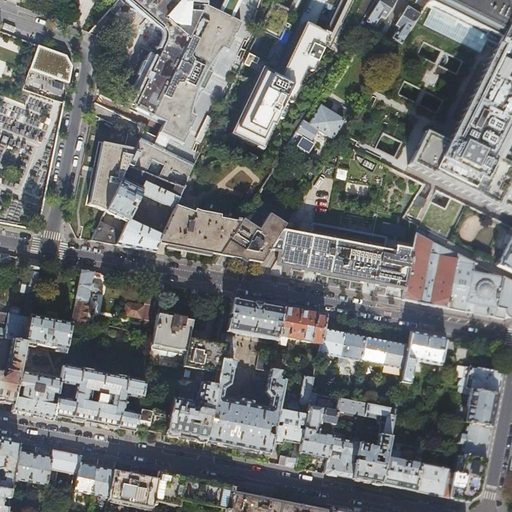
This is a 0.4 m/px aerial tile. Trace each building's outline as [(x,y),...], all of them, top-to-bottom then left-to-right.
[(151,116),(205,5),(188,3),(185,3),(183,2),(181,1),(180,0),(131,0),(143,10),(158,23),(161,26),(163,28),(164,31),(165,33),(166,36),(166,38),(165,41),(165,42),(147,78),(133,107),(151,116)] [(207,0),(205,5),(151,116),(159,119),(156,124),(154,129),(166,135),(179,141),(192,114),(184,110),(218,44),(225,48),(239,21),(229,16),(237,0),(207,0)] [(340,0),(325,31),(324,31),(323,31),(306,22),(281,75),(263,65),(231,132),(257,144),(257,145),(263,148),(279,115),(283,117),(287,108),(283,107),(287,98),(292,101),(301,84),(299,84),(307,67),(312,69),(316,60),(324,44),(345,55),(367,21),(379,0),(340,0)] [(397,0),(396,0),(379,0),(367,21),(374,26),(380,16),(385,19),(397,0)] [(511,0),(428,0),(427,3),(455,18),(484,32),(497,39),(447,143),(425,132),(408,166),(498,210),(511,181),(511,174),(492,165),(501,146),(511,117),(511,116),(511,0)] [(416,0),(414,3),(415,5),(422,10),(427,3),(428,0),(416,0)] [(401,43),(420,14),(407,6),(395,25),(399,28),(393,38),(401,43)] [(455,72),(460,58),(421,44),(417,56),(432,61),(431,64),(455,72)] [(42,74),(68,84),(72,67),(66,57),(50,50),(42,74)] [(259,57),(249,51),(243,63),(249,66),(251,60),(257,63),(259,57)] [(303,121),(290,142),(308,153),(314,143),(311,141),(318,131),(324,135),(324,134),(332,139),(333,138),(334,139),(338,133),(337,132),(344,120),(321,105),(308,124),(303,121)] [(511,116),(511,117),(501,146),(492,165),(511,174),(511,181),(498,210),(511,216),(511,116)] [(166,135),(154,129),(149,140),(157,144),(160,146),(166,135)] [(402,170),(406,161),(395,156),(402,141),(381,133),(373,151),(385,156),(383,161),(402,170)] [(149,140),(141,136),(138,144),(135,149),(127,165),(149,174),(178,185),(184,187),(195,163),(160,146),(157,144),(149,140)] [(105,211),(127,165),(135,149),(102,143),(96,172),(91,196),(89,205),(97,207),(105,211)] [(140,193),(146,181),(149,174),(127,165),(105,211),(127,222),(130,215),(132,211),(134,208),(131,207),(129,206),(132,200),(137,202),(138,200),(141,194),(140,193)] [(176,205),(184,187),(178,185),(174,194),(171,193),(171,191),(161,186),(160,188),(146,181),(140,193),(141,194),(138,200),(144,203),(145,207),(141,215),(166,226),(172,212),(176,205)] [(419,223),(429,201),(455,213),(460,203),(430,188),(425,198),(416,193),(405,216),(419,223)] [(201,214),(176,205),(172,212),(166,226),(158,243),(189,249),(219,255),(241,222),(240,222),(241,219),(238,219),(237,221),(201,214)] [(259,229),(243,218),(241,222),(219,255),(232,258),(233,256),(239,260),(245,260),(261,263),(269,250),(282,230),(286,224),(270,213),(259,229)] [(158,243),(166,226),(141,215),(140,218),(135,218),(130,215),(127,222),(122,232),(116,245),(154,252),(158,243)] [(100,221),(91,240),(116,245),(122,232),(100,221)] [(281,231),(269,250),(280,252),(274,265),(290,267),(330,275),(331,273),(351,276),(387,283),(405,286),(411,255),(408,255),(409,250),(396,247),(395,252),(383,250),(385,237),(309,223),(307,236),(281,231)] [(91,234),(81,231),(79,237),(89,241),(91,234)] [(511,273),(511,233),(511,236),(508,235),(506,236),(504,241),(505,242),(507,244),(496,266),(511,273)] [(424,304),(446,309),(455,260),(456,255),(442,248),(415,234),(411,255),(405,286),(402,300),(424,304)] [(459,239),(456,245),(466,250),(469,244),(459,239)] [(0,268),(6,270),(7,267),(9,267),(11,259),(8,258),(9,255),(4,254),(0,253),(0,268)] [(511,315),(511,282),(504,278),(488,275),(488,274),(484,273),(484,274),(472,272),(473,263),(456,255),(455,260),(446,309),(478,315),(503,320),(504,317),(507,318),(511,315)] [(41,261),(26,259),(22,277),(23,277),(20,291),(34,294),(37,280),(41,261)] [(89,271),(82,269),(71,323),(85,325),(90,303),(89,303),(91,292),(101,293),(102,292),(103,287),(102,285),(93,283),(95,272),(89,271)] [(351,281),(351,289),(372,290),(373,282),(351,281)] [(259,303),(233,298),(230,314),(234,315),(233,320),(229,319),(227,331),(276,341),(277,336),(278,328),(274,327),(275,323),(279,323),(282,308),(259,303)] [(143,319),(145,306),(138,304),(130,303),(127,305),(125,313),(127,316),(143,319)] [(0,337),(11,340),(25,342),(30,318),(20,316),(21,311),(19,307),(13,306),(10,309),(9,314),(0,312),(0,337)] [(305,312),(282,308),(279,323),(278,328),(277,336),(295,340),(295,339),(296,338),(300,339),(301,340),(301,341),(319,344),(322,328),(324,315),(305,312)] [(208,315),(194,312),(192,322),(186,352),(181,379),(191,381),(193,369),(207,372),(206,377),(196,375),(195,382),(216,386),(221,360),(222,355),(224,344),(209,341),(192,338),(193,336),(195,329),(205,331),(208,315)] [(30,315),(30,318),(25,342),(66,350),(71,323),(54,319),(30,315)] [(158,315),(152,346),(159,347),(158,350),(178,353),(179,351),(186,352),(192,322),(185,320),(185,318),(180,317),(176,316),(175,317),(172,316),(172,317),(158,315)] [(333,330),(322,328),(319,344),(317,353),(339,357),(343,332),(333,330)] [(357,335),(343,332),(339,357),(360,361),(365,336),(357,335)] [(408,344),(403,370),(401,382),(410,383),(414,361),(439,365),(441,355),(445,338),(428,335),(410,332),(408,344)] [(226,336),(224,344),(222,355),(232,356),(233,352),(234,352),(236,343),(234,343),(235,338),(226,336)] [(365,336),(360,361),(381,365),(386,340),(379,339),(365,336)] [(24,348),(25,342),(11,340),(6,362),(8,362),(7,367),(5,369),(5,370),(1,372),(0,371),(0,401),(13,404),(20,370),(21,365),(24,348)] [(386,340),(381,365),(403,370),(408,344),(401,343),(386,340)] [(30,349),(24,348),(21,365),(27,366),(30,349)] [(272,359),(273,358),(258,355),(256,368),(269,371),(265,393),(269,400),(270,401),(268,407),(251,404),(252,402),(239,399),(239,402),(222,398),(223,389),(230,384),(234,362),(221,360),(216,386),(205,442),(240,449),(269,455),(271,442),(278,408),(283,381),(278,380),(279,371),(270,369),(272,359)] [(453,357),(441,355),(439,365),(437,377),(448,379),(453,357)] [(281,361),(272,359),(270,369),(279,371),(281,361)] [(135,426),(139,409),(144,385),(144,382),(63,366),(61,379),(58,395),(56,405),(54,415),(95,423),(135,431),(135,426)] [(500,381),(502,372),(484,369),(471,366),(469,367),(464,366),(462,378),(467,379),(465,387),(497,394),(500,381)] [(58,395),(61,379),(20,370),(13,404),(12,412),(43,418),(53,420),(54,415),(56,405),(50,404),(52,393),(58,395)] [(285,409),(278,408),(271,442),(282,444),(283,441),(289,442),(295,443),(294,452),(298,453),(310,393),(313,378),(303,376),(298,401),(290,400),(290,401),(288,403),(286,402),(285,409)] [(205,442),(216,386),(195,382),(191,381),(181,379),(175,378),(173,391),(168,416),(165,432),(164,434),(187,439),(205,442)] [(491,427),(497,394),(465,387),(458,386),(457,391),(469,394),(469,397),(458,395),(456,405),(466,407),(464,421),(491,427)] [(310,393),(298,453),(311,456),(326,459),(331,436),(323,434),(323,436),(316,434),(318,424),(320,424),(320,422),(333,424),(336,412),(315,407),(318,394),(310,393)] [(352,401),(338,398),(336,411),(363,416),(366,404),(352,401)] [(373,405),(366,404),(363,416),(380,420),(375,447),(368,445),(368,444),(359,443),(352,479),(380,485),(386,457),(394,415),(388,413),(389,409),(373,405)] [(139,409),(135,426),(148,428),(165,432),(168,416),(139,409)] [(464,421),(459,420),(456,434),(460,435),(458,442),(456,441),(454,453),(456,454),(485,459),(491,427),(464,421)] [(331,436),(326,459),(323,474),(352,479),(359,443),(341,439),(342,438),(339,435),(334,434),(331,436)] [(18,444),(0,440),(0,468),(0,469),(3,474),(2,480),(0,480),(0,488),(9,491),(11,479),(17,452),(18,444)] [(81,456),(53,451),(51,459),(47,480),(55,481),(57,472),(63,473),(77,475),(79,465),(80,460),(81,456)] [(400,460),(386,457),(380,485),(415,492),(421,464),(423,452),(418,451),(416,457),(415,463),(414,462),(403,460),(404,456),(401,456),(400,460)] [(26,454),(17,452),(11,479),(29,483),(34,456),(26,454)] [(481,478),(485,459),(456,454),(453,470),(452,473),(481,478)] [(44,458),(34,456),(29,483),(46,486),(47,480),(51,459),(44,458)] [(296,468),(297,459),(280,456),(279,465),(296,468)] [(415,492),(447,498),(452,473),(453,470),(421,464),(415,492)] [(79,465),(77,475),(74,491),(91,495),(96,468),(88,466),(79,465)] [(105,470),(96,468),(91,495),(108,498),(114,472),(105,470)] [(114,472),(108,498),(108,500),(152,509),(152,506),(155,506),(156,503),(179,507),(185,477),(158,472),(156,479),(137,475),(137,474),(134,473),(130,472),(130,474),(114,471),(114,472)] [(478,495),(481,478),(452,473),(447,498),(466,502),(478,495)] [(179,507),(177,511),(203,511),(205,505),(225,509),(224,511),(329,511),(330,511),(308,507),(308,506),(301,504),(301,506),(281,502),(268,499),(268,498),(260,496),(260,497),(234,492),(235,487),(212,482),(185,477),(179,507)] [(0,511),(5,511),(9,491),(0,488),(0,511)]
